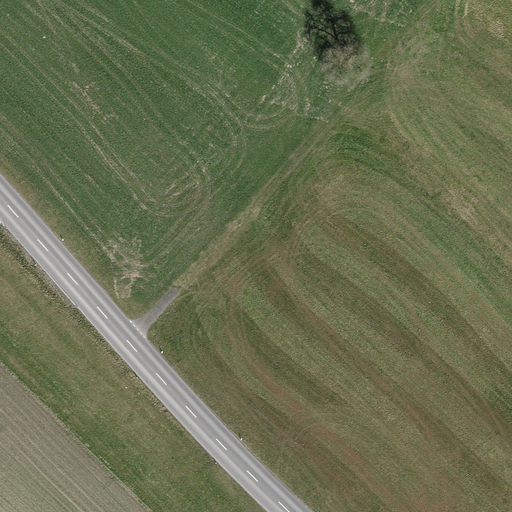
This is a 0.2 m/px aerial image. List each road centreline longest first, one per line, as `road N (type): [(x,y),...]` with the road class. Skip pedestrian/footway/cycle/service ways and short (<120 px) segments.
road 1 (tertiary): [(0,197),(289,511)]
road 2 (track): [(126,339),(254,210)]
